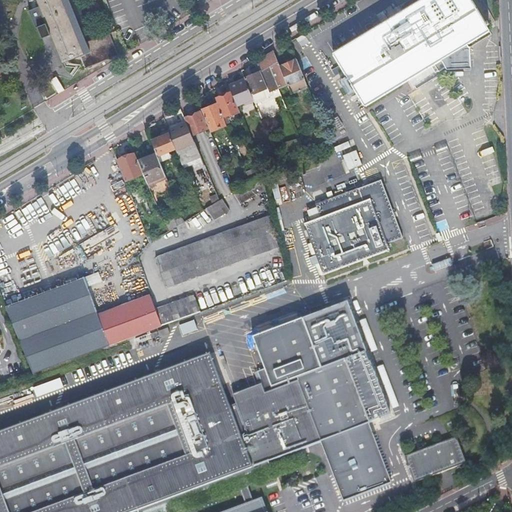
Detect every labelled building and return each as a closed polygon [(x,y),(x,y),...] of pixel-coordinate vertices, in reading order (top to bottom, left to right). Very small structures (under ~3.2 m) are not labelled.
[(36,0),(38,5),(32,7),(43,33),(49,31),(62,63),(64,62),(80,56),(85,68),(119,54),(110,33),(86,43),(68,0),(36,0)] [(470,0),(421,0),(375,28),(333,53),(365,105),(407,80),(410,85),(423,77),(420,72),(489,30),(487,26),(490,24),(487,20),(484,22),(470,0)] [(266,56),(270,67),(279,88),(279,89),(287,85),(279,67),(273,52),(266,56)] [(266,56),(256,62),(258,68),(260,72),(268,92),(279,88),(270,67),(266,56)] [(279,67),(287,85),(291,95),(308,88),(296,60),(289,63),(286,64),(279,67)] [(260,72),(244,79),(245,80),(251,95),(265,89),(266,93),(268,92),(260,72)] [(49,82),(57,94),(65,89),(57,77),(49,82)] [(236,106),(253,99),(251,95),(245,80),(228,86),(231,93),(236,106)] [(223,117),(238,111),(236,106),(231,93),(215,99),(217,104),(223,117)] [(217,104),(202,110),(211,131),(226,125),(223,117),(217,104)] [(199,112),(184,119),(186,124),(191,135),(206,129),(199,112)] [(202,162),(194,143),(191,135),(186,124),(168,131),(169,134),(176,150),(184,170),(202,162)] [(151,142),(157,156),(157,157),(168,153),(176,150),(169,134),(151,142)] [(168,153),(157,157),(160,163),(171,159),(168,153)] [(143,173),(139,163),(135,154),(117,161),(125,181),(143,173)] [(160,163),(157,157),(157,156),(139,163),(143,173),(149,189),(167,181),(160,163)] [(261,191),(255,179),(235,191),(219,201),(206,209),(213,220),(261,191)] [(319,215),(302,222),(323,275),(388,250),(386,243),(404,236),(383,181),(382,180),(315,205),(319,215)] [(216,194),(210,197),(212,204),(219,201),(216,194)] [(165,288),(279,247),(267,217),(154,258),(165,288)] [(450,257),(432,263),(435,272),(453,264),(450,257)] [(6,308),(33,374),(161,325),(154,309),(150,297),(97,316),(84,278),(6,308)] [(198,310),(192,293),(154,309),(161,325),(198,310)] [(249,391),(226,400),(251,467),(268,461),(325,441),(344,501),(391,484),(370,424),(390,417),(348,302),(250,338),(267,385),(249,391)] [(0,511),(132,511),(251,467),(226,400),(208,356),(157,374),(59,410),(0,432),(0,511)] [(465,466),(454,438),(398,459),(409,487),(465,466)] [(268,461),(132,511),(152,511),(164,508),(174,504),(237,480),(245,477),(270,468),(269,464),(268,461)] [(237,480),(245,504),(254,501),(245,477),(237,480)] [(267,511),(262,498),(254,501),(245,504),(224,511),(267,511)]
